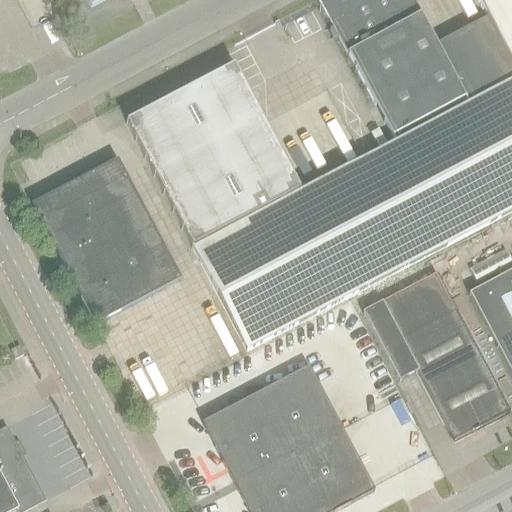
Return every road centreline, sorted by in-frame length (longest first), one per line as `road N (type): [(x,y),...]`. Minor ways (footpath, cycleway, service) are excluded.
road 1 (tertiary): [(148,511),(0,236)]
road 2 (unclassified): [(242,0),(0,129)]
